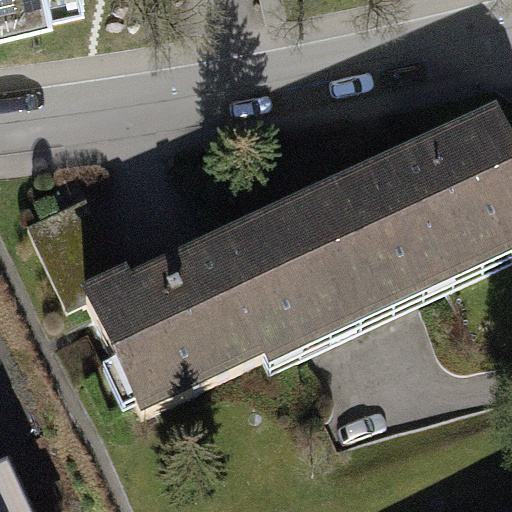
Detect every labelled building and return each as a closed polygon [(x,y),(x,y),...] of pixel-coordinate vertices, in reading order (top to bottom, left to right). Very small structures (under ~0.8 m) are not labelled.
[(0,0),(0,9),(40,0),(0,0)] [(511,170),(491,127),(302,218),(350,319),(498,249),(506,265),(511,262),(511,170)] [(80,309),(118,290),(79,209),(27,234),(67,315),(80,309)] [(350,319),(302,218),(124,302),(118,290),(80,309),(134,421),(350,319)] [(0,480),(0,511),(22,511),(7,477),(0,480)]
